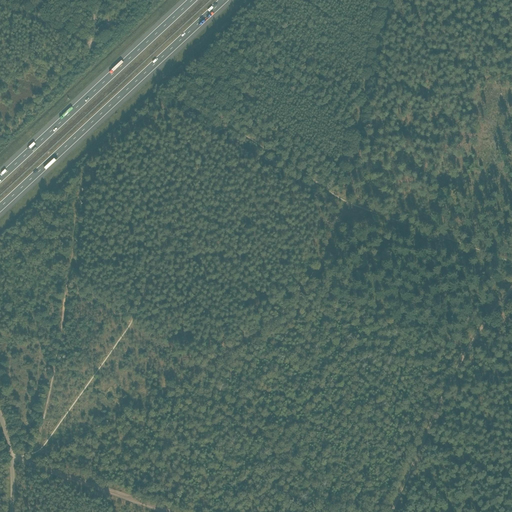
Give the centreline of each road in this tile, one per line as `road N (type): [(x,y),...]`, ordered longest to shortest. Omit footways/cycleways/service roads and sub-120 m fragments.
road 1 (motorway): [(0,207),(224,0)]
road 2 (track): [(164,393),(254,336),(308,288),(345,201)]
road 3 (motorway): [(192,0),(0,178)]
road 4 (track): [(153,107),(82,171),(68,282)]
road 5 (track): [(385,0),(345,201)]
road 6 (track): [(391,511),(468,349)]
road 7 (track): [(30,454),(68,282)]
road 8 (track): [(30,454),(164,393)]
road 9 (track): [(31,464),(164,511)]
